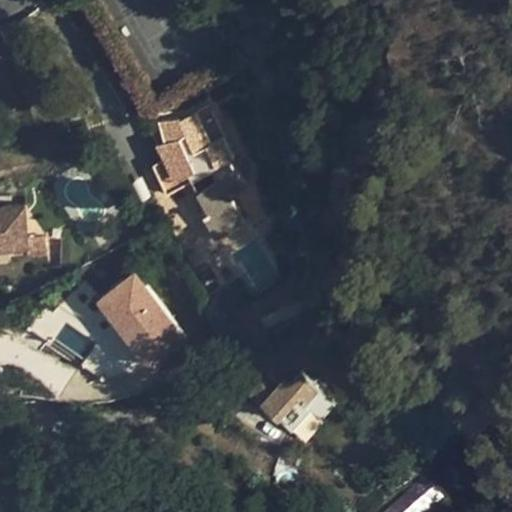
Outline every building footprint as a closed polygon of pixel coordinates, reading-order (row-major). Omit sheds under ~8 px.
[(235,53),(242,64),(250,59),(243,48),(235,53)] [(213,233),(241,216),(230,197),(247,185),(229,160),(235,157),(209,105),(181,118),(179,116),(147,121),(158,142),(187,135),(197,157),(170,170),(178,186),(193,178),(198,176),(202,188),(197,191),(206,209),(201,211),(213,233)] [(187,135),(158,142),(166,157),(154,163),(159,174),(170,170),(197,157),(187,135)] [(170,170),(159,174),(167,191),(178,186),(170,170)] [(197,191),(202,188),(198,176),(193,178),(197,191)] [(0,250),(29,248),(29,238),(27,207),(0,208),(0,250)] [(245,222),(241,216),(213,233),(216,238),(245,222)] [(50,257),(49,237),(29,238),(29,248),(30,258),(50,257)] [(144,367),(184,336),(134,271),(94,302),(144,367)] [(231,316),(226,309),(219,313),(224,320),(231,316)] [(296,357),(288,344),(271,355),(278,368),(296,357)] [(334,405),(301,372),(292,382),(287,377),(273,390),(261,379),(255,384),(255,391),(292,428),(311,409),(320,419),(334,405)] [(424,511),(442,496),(424,475),(381,511),(424,511)]
